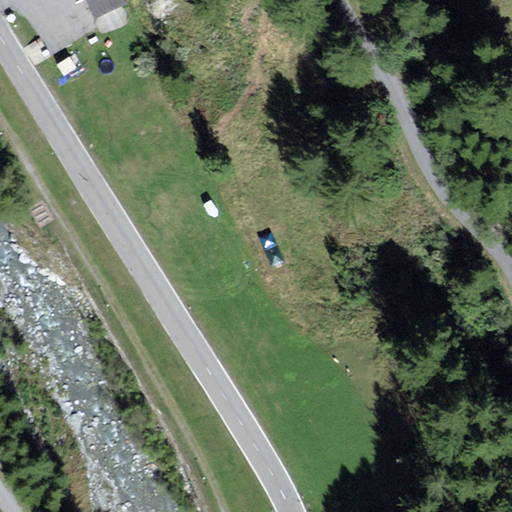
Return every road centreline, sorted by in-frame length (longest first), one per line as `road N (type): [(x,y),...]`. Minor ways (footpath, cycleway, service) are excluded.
road 1 (tertiary): [(0,44),(285,511)]
road 2 (unclassified): [(511,272),(428,167),(344,0)]
